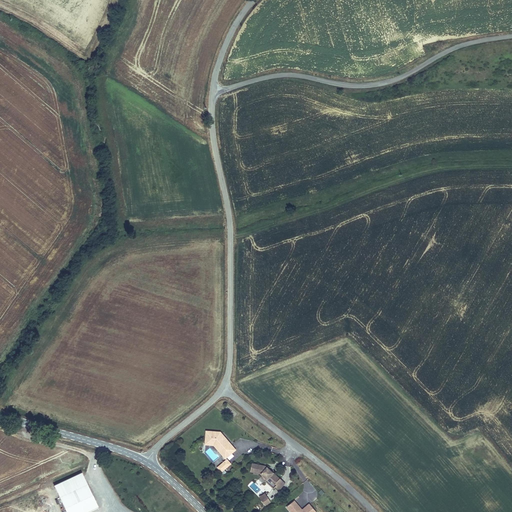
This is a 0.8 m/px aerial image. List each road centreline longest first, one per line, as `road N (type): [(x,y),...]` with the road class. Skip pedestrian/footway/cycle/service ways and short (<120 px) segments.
road 1 (unclassified): [(212,91),(289,74),(341,84),(387,81),(462,44),(511,35)]
road 2 (tertiary): [(224,390),(230,228),(212,91)]
road 3 (tertiary): [(373,511),(224,390)]
road 4 (secondary): [(0,412),(145,461)]
